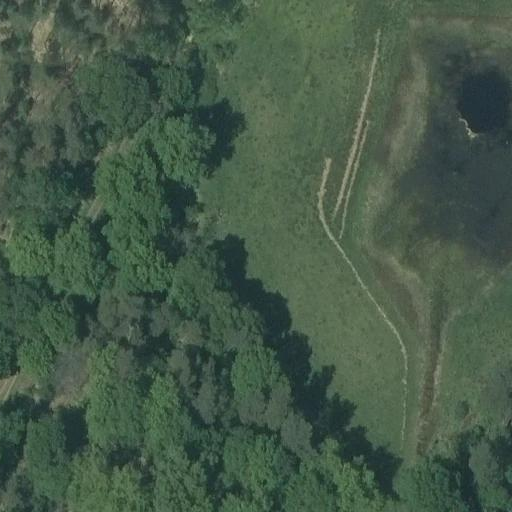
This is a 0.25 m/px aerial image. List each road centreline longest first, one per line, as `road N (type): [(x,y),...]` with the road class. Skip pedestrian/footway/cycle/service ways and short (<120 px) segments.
road 1 (track): [(195,0),(0,398)]
road 2 (track): [(214,511),(0,413)]
